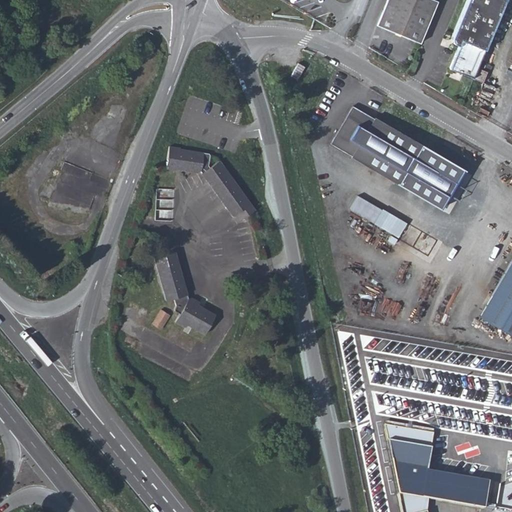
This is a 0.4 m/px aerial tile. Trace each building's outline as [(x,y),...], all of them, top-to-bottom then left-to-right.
[(387,0),(376,26),(419,43),(436,1),(433,0),(387,0)] [(448,70),(471,79),(504,0),(466,0),(451,37),(451,40),(452,42),(453,44),(454,46),(457,47),(448,70)] [(411,158),(412,157),(419,145),(419,144),(375,118),(374,119),(352,106),(330,144),(352,157),(351,158),(396,184),(404,170),(403,169),(410,157),(411,158)] [(419,145),(412,157),(422,163),(429,151),(419,145)] [(165,168),(200,173),(236,223),(255,210),(220,160),(206,169),(209,153),(167,146),(165,168)] [(93,173),(64,161),(61,169),(89,181),(93,173)] [(353,206),(377,220),(385,207),(361,193),(353,206)] [(377,220),(384,224),(391,211),(385,207),(377,220)] [(384,224),(397,231),(405,219),(391,211),(384,224)] [(405,219),(397,231),(403,234),(409,222),(405,219)] [(188,299),(173,251),(153,259),(165,301),(172,299),(175,308),(173,311),(178,315),(174,322),(202,337),(215,315),(198,305),(199,302),(189,295),(188,299)] [(511,260),(479,317),(511,336),(511,260)] [(159,309),(151,324),(161,330),(169,315),(159,309)] [(384,424),(433,433),(434,429),(384,420),(384,424)] [(433,433),(384,424),(400,511),(422,511),(423,511),(419,509),(421,498),(428,499),(483,509),(488,481),(426,471),(433,433)] [(423,511),(422,511),(425,511),(428,499),(421,498),(419,509),(423,511)]
